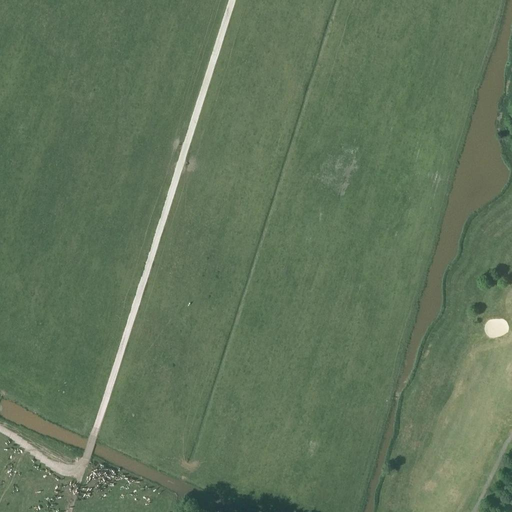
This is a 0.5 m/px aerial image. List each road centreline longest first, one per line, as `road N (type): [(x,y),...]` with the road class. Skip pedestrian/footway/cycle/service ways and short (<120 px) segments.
road 1 (track): [(83,468),(232,0)]
road 2 (track): [(70,511),(83,468),(67,468),(0,428)]
